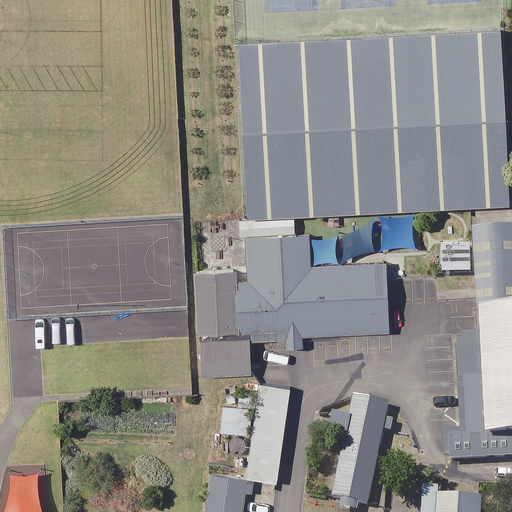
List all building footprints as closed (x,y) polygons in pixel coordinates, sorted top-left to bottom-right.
[(501,22),(242,36),(252,207),(510,193),(501,22)] [(511,222),(472,225),(471,242),(442,242),(443,271),(474,272),(479,330),(456,329),(461,427),(443,428),(444,451),(451,451),(451,459),(511,455),(511,222)] [(390,326),(387,256),(312,260),(310,228),(246,231),(248,273),(237,276),(238,287),(238,317),(242,328),(252,327),(253,335),(277,334),(287,338),(286,344),(304,342),(304,332),(343,332),(343,326),(390,326)] [(237,262),(194,265),(197,328),(238,326),(237,262)] [(426,306),(426,278),(397,278),(397,306),(426,306)] [(250,332),(198,335),(200,370),(252,367),(250,332)] [(277,476),(291,382),(259,378),(246,471),(277,476)] [(393,400),(353,392),(333,494),(374,502),(393,400)] [(256,405),(222,401),(219,427),(253,431),(256,405)] [(248,474),(210,467),(204,511),(243,511),(246,489),(248,474)] [(483,511),(484,492),(440,490),(438,511),(483,511)]
